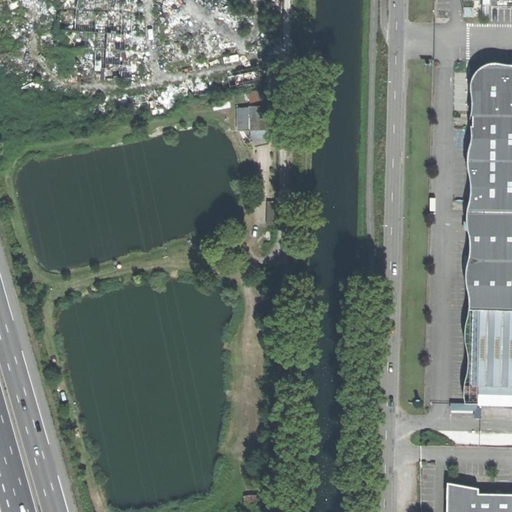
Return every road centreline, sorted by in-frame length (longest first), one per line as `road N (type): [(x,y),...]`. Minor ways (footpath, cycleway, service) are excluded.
road 1 (secondary): [(393,511),(397,18)]
road 2 (track): [(282,247),(278,511)]
road 3 (trunk): [(54,511),(0,318)]
